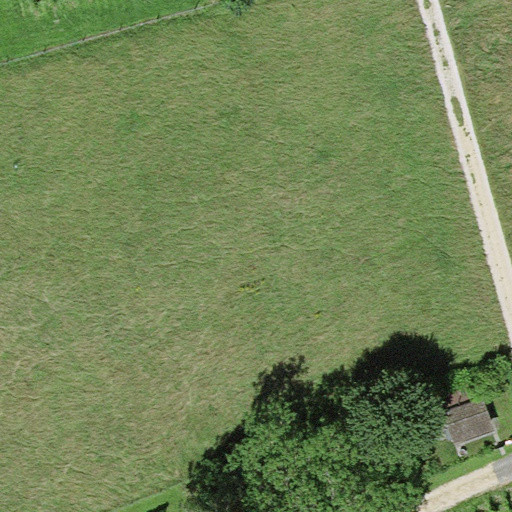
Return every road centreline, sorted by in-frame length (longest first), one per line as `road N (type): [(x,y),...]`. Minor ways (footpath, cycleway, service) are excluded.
road 1 (track): [(511,280),(430,0)]
road 2 (track): [(511,463),(400,511)]
